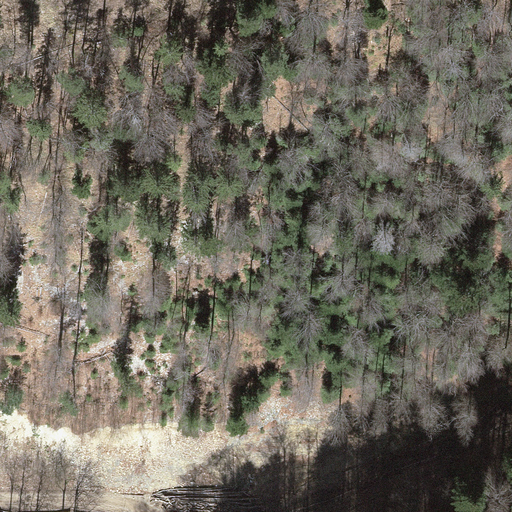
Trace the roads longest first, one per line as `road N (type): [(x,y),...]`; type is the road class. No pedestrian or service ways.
road 1 (track): [(279,511),(511,419)]
road 2 (track): [(0,501),(88,501),(135,511)]
